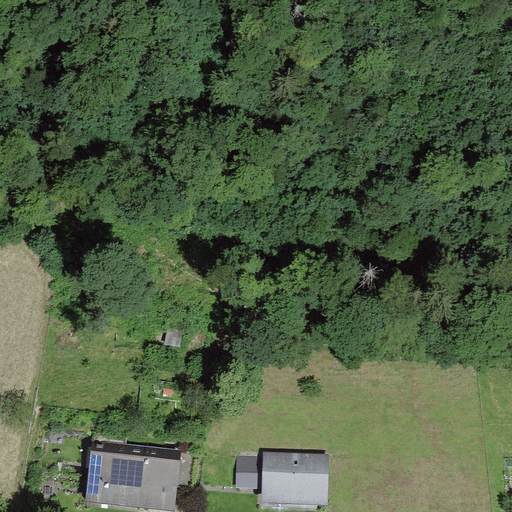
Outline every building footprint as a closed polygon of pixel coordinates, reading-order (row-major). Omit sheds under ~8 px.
[(95,433),(88,497),(137,502),(137,506),(173,510),(176,481),(196,483),(199,458),(126,451),(127,436),(95,433)] [(237,454),(238,486),(261,486),(260,454),(237,454)] [(270,500),(269,511),(320,511),(320,503),(322,503),(323,459),(268,458),(267,500),(270,500)] [(219,511),(220,498),(195,498),(194,511),(219,511)] [(220,498),(219,511),(244,511),(245,499),(220,498)] [(245,499),(244,511),(269,511),(270,500),(267,500),(245,499)]
